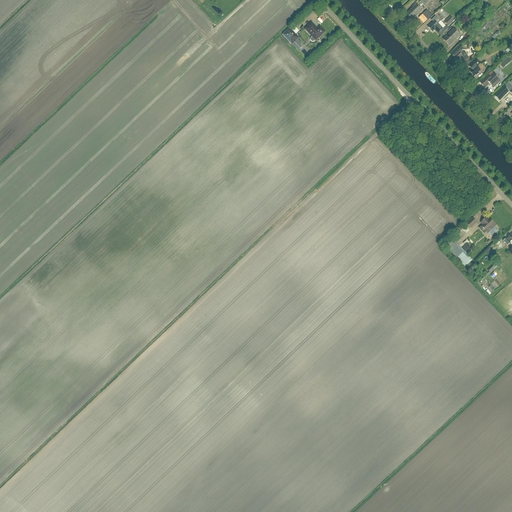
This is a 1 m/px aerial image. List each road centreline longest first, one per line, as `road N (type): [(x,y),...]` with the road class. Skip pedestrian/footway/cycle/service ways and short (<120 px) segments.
road 1 (unclassified): [(511,206),(316,0)]
road 2 (unclassified): [(511,139),(379,0)]
